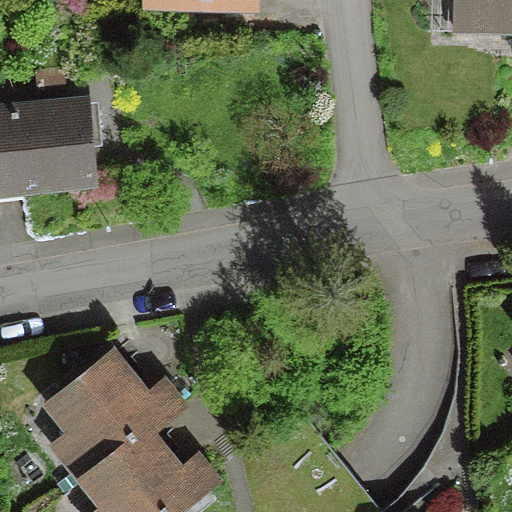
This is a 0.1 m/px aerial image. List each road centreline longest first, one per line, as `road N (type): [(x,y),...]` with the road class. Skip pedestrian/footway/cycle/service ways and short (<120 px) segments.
road 1 (residential): [(0,287),(386,220)]
road 2 (residential): [(386,220),(361,0)]
road 3 (residential): [(386,220),(511,204)]
